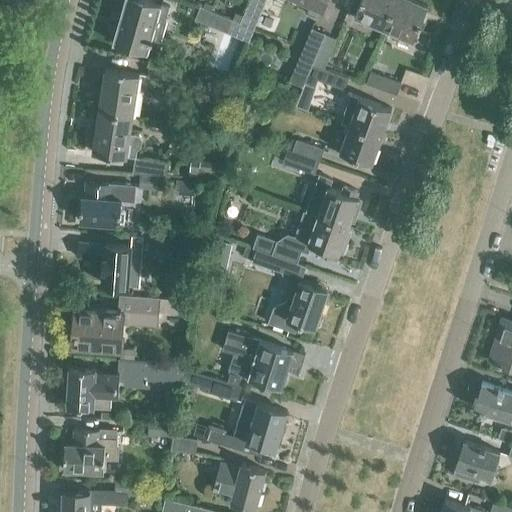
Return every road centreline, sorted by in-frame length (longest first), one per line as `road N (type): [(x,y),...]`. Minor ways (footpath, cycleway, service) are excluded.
road 1 (residential): [(311,511),(473,0)]
road 2 (residential): [(401,511),(510,161)]
road 3 (secondary): [(40,265),(53,104),(79,0)]
road 4 (secondary): [(30,511),(40,265)]
